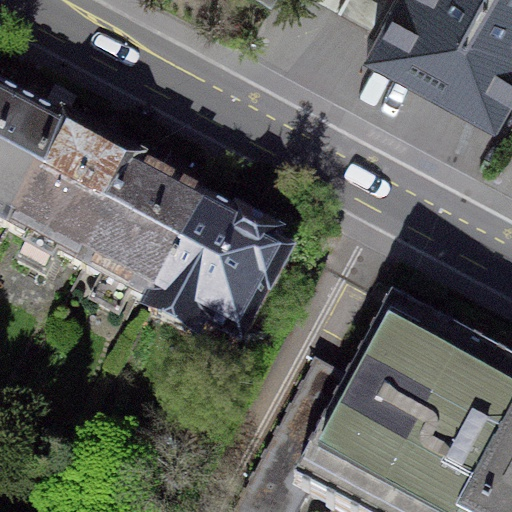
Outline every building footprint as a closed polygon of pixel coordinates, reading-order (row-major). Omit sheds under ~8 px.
[(431,67),(491,99),(511,62),(511,0),(390,0),(372,34),(431,67)] [(26,108),(0,94),(0,225),(8,230),(65,124),(63,122),(60,127),(26,108)] [(103,144),(65,124),(8,230),(84,271),(141,164),(103,144)] [(143,166),(141,164),(84,271),(103,281),(91,303),(118,318),(130,296),(152,308),(148,314),(151,315),(209,207),(175,188),(141,170),(143,166)] [(234,220),(209,207),(151,315),(196,339),(203,328),(241,348),(291,257),(274,249),(279,239),(258,228),(236,216),(234,220)] [(400,310),(392,305),(388,312),(386,311),(382,319),(384,320),(376,335),(374,334),(369,342),(371,343),(363,358),(362,357),(358,363),(362,365),(353,382),(314,361),(310,369),(311,370),(303,385),(302,384),(297,392),(299,393),(291,408),(289,407),(285,415),(287,416),(279,431),(277,430),(273,438),(274,439),(266,454),(265,453),(260,461),(262,462),(254,477),(252,476),(248,484),(250,484),(245,493),(244,492),(239,500),(241,501),(235,511),(299,511),(305,502),(307,503),(310,497),(326,505),(325,507),(333,511),(334,509),(339,511),(511,511),(511,369),(505,366),(506,365),(498,360),(497,362),(481,353),(482,351),(474,347),(473,349),(457,340),(458,338),(450,334),(449,336),(432,327),(433,325),(425,321),(424,323),(408,314),(409,312),(401,308),(400,310)]
